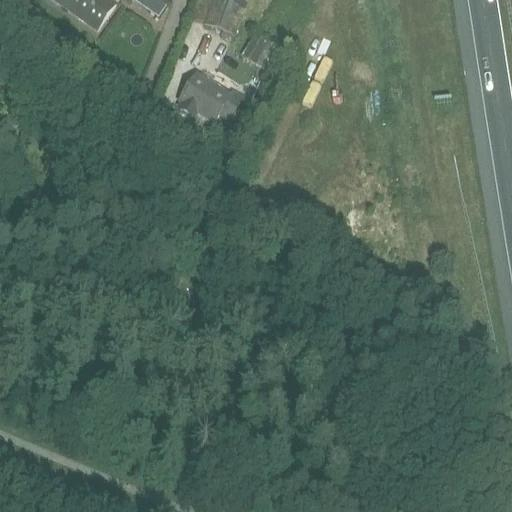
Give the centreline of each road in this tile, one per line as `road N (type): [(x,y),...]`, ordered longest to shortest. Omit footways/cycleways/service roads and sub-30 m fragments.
road 1 (residential): [(0,280),(185,308),(209,290),(218,243),(200,202),(0,60)]
road 2 (motorway): [(483,0),(511,192)]
road 3 (unknown): [(124,148),(176,0)]
road 4 (tertiary): [(134,511),(0,457)]
